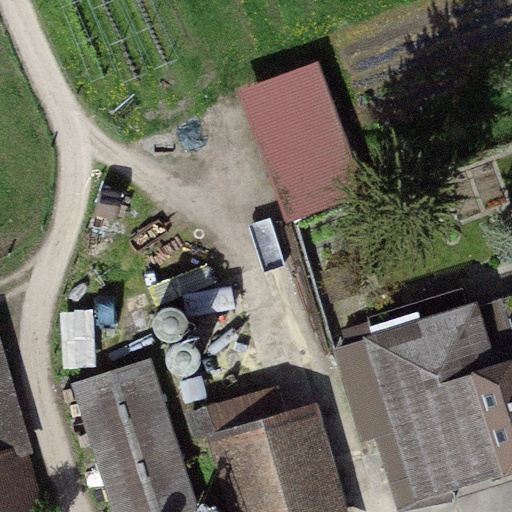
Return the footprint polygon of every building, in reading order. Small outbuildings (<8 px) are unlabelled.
[(298,210),(366,187),(324,62),(256,85),(298,210)] [(375,431),(397,501),(511,464),(511,291),(479,302),(475,291),(364,326),(361,318),(339,325),(343,339),(334,342),(363,435),(375,431)] [(0,511),(28,511),(34,446),(0,324),(0,511)] [(144,511),(178,501),(138,376),(78,395),(115,511),(144,511)] [(333,511),(306,420),(219,447),(238,511),(333,511)]
